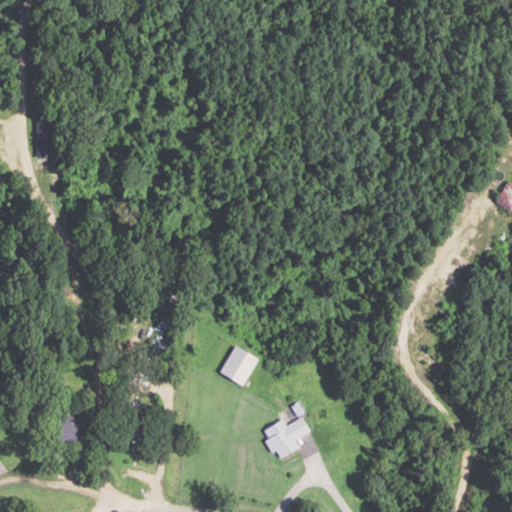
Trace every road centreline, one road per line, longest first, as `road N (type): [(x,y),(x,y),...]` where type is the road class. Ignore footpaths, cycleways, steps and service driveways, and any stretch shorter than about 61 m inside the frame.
road 1 (residential): [(93,511),(99,304),(25,160),(29,0)]
road 2 (residential): [(152,508),(184,166),(226,165)]
